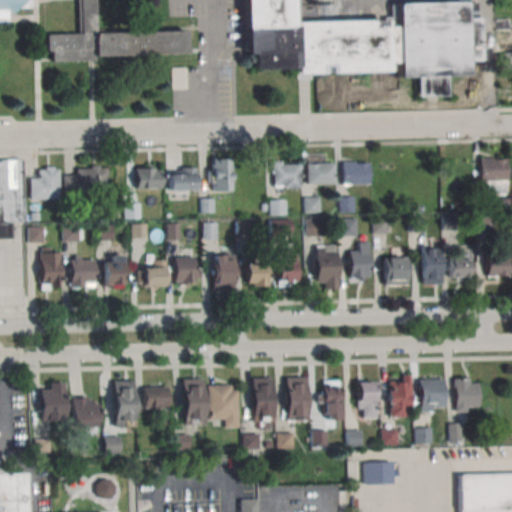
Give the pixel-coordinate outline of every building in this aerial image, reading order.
[(0,0),(29,0),(30,8),(17,7),(17,12),(8,14),(8,20),(0,20),(0,0)] [(95,0),(96,32),(184,30),(185,54),(94,56),(94,59),(50,60),(49,51),(43,51),(43,36),(78,35),(77,0),(95,0)] [(241,0),(289,0),(290,22),(385,19),(386,25),(393,24),(392,2),(474,2),(479,59),(467,60),(466,75),(446,77),(447,96),(417,96),(417,77),(398,77),(397,64),(387,64),(386,72),(295,73),(295,69),(251,69),(250,53),(244,54),(241,0)] [(511,52),(500,52),(500,70),(511,70),(511,52)] [(183,67),(171,67),(171,86),(183,86),(183,67)] [(228,157),(209,157),(209,190),(228,190),(228,157)] [(478,189),(505,189),(505,157),(478,157),(478,189)] [(0,160),(10,160),(12,238),(0,238),(0,160)] [(299,160),(269,160),(269,187),(299,187),(299,160)] [(339,184),(368,184),(368,161),(339,161),(339,184)] [(304,184),(332,184),(332,162),(304,162),(304,184)] [(28,177),(28,199),(57,199),(57,166),(36,166),(36,177),(28,177)] [(105,193),(105,167),(74,167),(74,174),(60,174),(60,193),(105,193)] [(159,188),(159,167),(133,167),(133,188),(159,188)] [(194,167),(165,167),(165,189),(194,189),(194,167)] [(302,212),(318,212),(318,195),(302,195),(302,212)] [(352,212),(352,196),(337,196),(337,212),(352,212)] [(211,198),(211,212),(198,212),(198,198),(211,198)] [(266,199),(266,214),(283,214),(283,199),(266,199)] [(138,201),(122,201),(122,218),(138,218),(138,201)] [(489,231),(489,214),(474,215),(475,231),(489,231)] [(420,231),(420,216),(405,215),(405,231),(420,231)] [(452,230),(452,215),(440,215),(440,230),(452,230)] [(321,217),(302,218),(303,235),(321,235),(321,217)] [(267,218),(267,235),(289,235),(289,218),(267,218)] [(337,235),(353,235),(353,218),(337,218),(337,235)] [(370,233),(370,218),(384,218),(384,233),(370,233)] [(247,220),(248,233),(234,234),(233,220),(247,220)] [(215,221),(200,221),(200,239),(215,239),(215,221)] [(144,222),(129,222),(129,238),(144,238),(144,222)] [(164,239),(178,239),(178,222),(164,222),(164,239)] [(77,240),(77,224),(59,224),(59,240),(77,240)] [(25,241),(42,241),(42,225),(25,225),(25,241)] [(95,239),(95,226),(111,226),(110,240),(95,239)] [(346,250),(346,277),(367,277),(367,235),(356,235),(356,250),(346,250)] [(335,288),(335,244),(313,244),(313,288),(335,288)] [(438,283),(438,245),(418,245),(418,283),(438,283)] [(36,288),(58,288),(58,247),(36,247),(36,288)] [(275,284),(293,284),(293,249),(275,249),(275,284)] [(469,277),(469,253),(447,253),(447,277),(469,277)] [(209,290),(232,290),(232,254),(209,254),(209,290)] [(507,276),(507,254),(483,254),(483,276),(507,276)] [(121,255),(99,255),(99,287),(121,287),(121,255)] [(66,287),(92,287),(92,256),(66,256),(66,287)] [(197,283),(197,256),(170,256),(170,283),(197,283)] [(404,284),(404,256),(379,256),(379,284),(404,284)] [(162,286),(162,259),(140,259),(140,286),(162,286)] [(242,285),(266,285),(266,262),(242,262),(242,285)] [(407,416),(407,375),(385,375),(385,416),(407,416)] [(283,420),(305,420),(305,376),(283,376),(283,420)] [(249,421),(269,421),(269,377),(249,377),(249,421)] [(179,424),(201,424),(201,378),(179,378),(179,424)] [(442,378),(417,378),(417,410),(442,410),(442,378)] [(451,410),(475,410),(475,378),(451,378),(451,410)] [(338,419),(338,379),(316,379),(316,419),(338,419)] [(110,380),(110,424),(130,424),(130,380),(110,380)] [(373,380),(354,380),(354,417),(373,417),(373,380)] [(63,421),(63,381),(44,381),(44,385),(37,385),(37,421),(63,421)] [(206,417),(216,417),(216,426),(235,426),(235,388),(228,388),(228,383),(205,383),(206,417)] [(140,386),(141,407),(165,407),(164,386),(140,386)] [(69,422),(88,422),(88,396),(69,396),(69,422)] [(446,423),(446,440),(459,440),(459,423),(446,423)] [(428,426),(412,426),(412,443),(428,443),(428,426)] [(394,427),(379,427),(379,444),(394,444),(394,427)] [(324,445),(324,429),(309,429),(309,445),(324,445)] [(358,429),(344,429),(344,444),(358,444),(358,429)] [(255,448),(255,433),(240,433),(240,448),(255,448)] [(275,446),(288,446),(288,433),(275,433),(275,446)] [(116,451),(116,434),(101,434),(101,451),(116,451)] [(185,434),(186,450),(166,451),(166,435),(185,434)] [(48,452),(48,438),(32,438),(32,452),(48,452)] [(391,461),(362,461),(362,484),(391,484),(391,461)] [(457,511),(457,474),(511,472),(511,511),(457,511)] [(92,490),(92,486),(94,483),(96,481),(99,479),(103,479),(106,479),(109,481),(111,483),(113,487),(113,490),(112,493),(110,496),(107,498),(104,499),(101,499),(98,498),(95,496),(93,493),(92,490)] [(237,500),(237,511),(253,511),(253,500),(237,500)]
